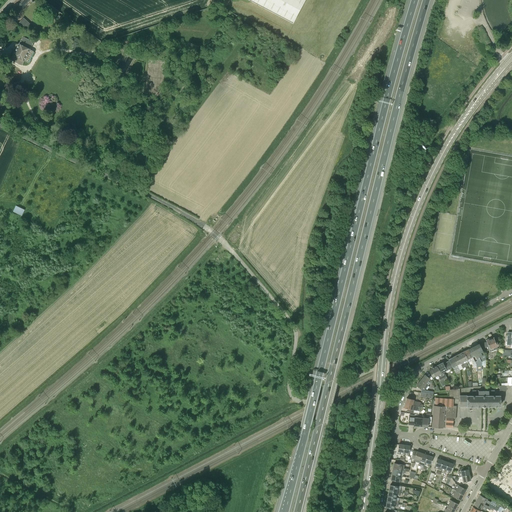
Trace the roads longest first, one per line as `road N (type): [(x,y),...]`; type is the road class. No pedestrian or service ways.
road 1 (motorway): [(414,0),(285,511)]
road 2 (motorway): [(297,511),(426,0)]
road 3 (secondary): [(362,511),(387,313),(409,227),(458,126),(511,58)]
road 4 (unclassified): [(305,402),(289,389),(294,328),(230,248),(169,205),(0,126)]
road 5 (unclassified): [(305,402),(511,292)]
road 6 (unclassified): [(396,434),(396,407),(418,368),(511,320)]
